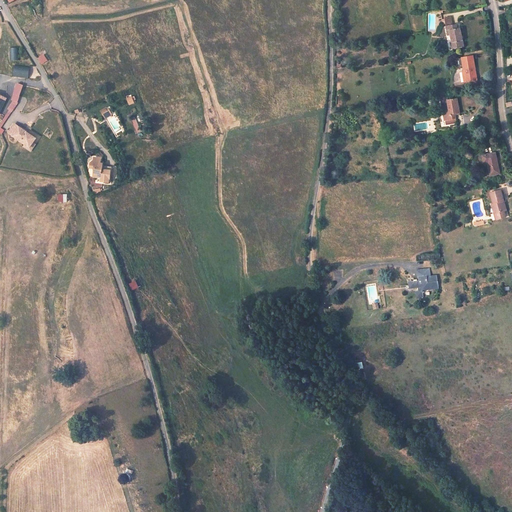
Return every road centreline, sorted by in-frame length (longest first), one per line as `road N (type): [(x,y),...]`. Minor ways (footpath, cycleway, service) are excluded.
road 1 (unclassified): [(0,0),(65,117),(153,386),(178,511)]
road 2 (residential): [(329,0),(329,83),(306,247),(314,302),(348,399),(322,511)]
road 3 (unclassified): [(490,0),(511,153)]
